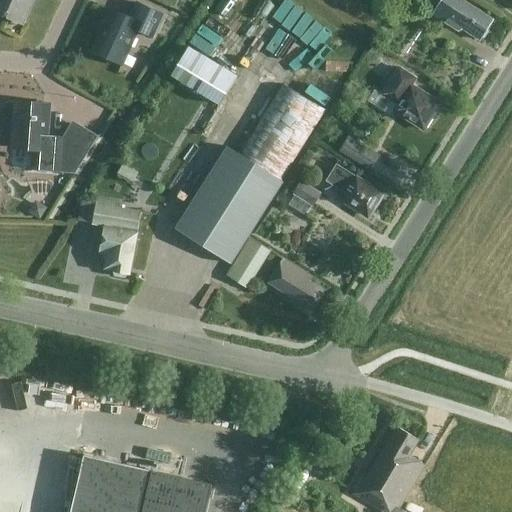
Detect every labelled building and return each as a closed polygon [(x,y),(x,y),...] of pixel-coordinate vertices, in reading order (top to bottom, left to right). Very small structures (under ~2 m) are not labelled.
[(0,0),(0,13),(22,23),(32,1),(32,0),(0,0)] [(441,1),(432,15),(459,31),(463,29),(480,40),(493,19),(462,0),(441,0),(441,1)] [(92,51),(122,65),(137,30),(152,37),(162,14),(137,2),(130,17),(111,9),(92,51)] [(205,31),(223,40),(231,23),(213,14),(205,31)] [(171,75),(220,105),(238,75),(189,46),(171,75)] [(423,129),(440,103),(412,85),(416,78),(398,66),(380,94),(373,90),(367,100),(389,114),(392,109),(423,129)] [(281,181),(326,111),(282,83),(238,153),(226,146),(175,228),(231,263),(283,182),(281,181)] [(63,170),(65,140),(65,137),(47,134),(50,104),(15,101),(12,149),(31,151),(30,170),(62,172),(63,170)] [(339,152),(369,170),(379,155),(349,136),(339,152)] [(137,172),(122,164),(116,177),(131,185),(137,172)] [(355,176),(336,164),(326,181),(344,192),(340,198),(368,216),(374,206),(377,208),(385,194),(355,175),(355,176)] [(292,194),(312,206),(321,193),(301,180),(292,194)] [(137,231),(141,210),(116,206),(118,200),(97,198),(96,204),(81,201),(78,221),(103,226),(98,253),(106,255),(104,269),(112,270),(114,275),(124,277),(129,273),(130,273),(137,231)] [(40,218),(47,207),(35,200),(28,211),(40,218)] [(226,275),(247,288),(270,251),(249,238),(226,275)] [(283,258),(268,282),(312,310),(325,291),(310,281),(313,276),(283,258)] [(409,456),(419,439),(397,426),(383,449),(376,449),(350,492),(385,511),(406,511),(399,508),(425,465),(409,456)] [(205,511),(212,484),(84,455),(70,511),(205,511)]
